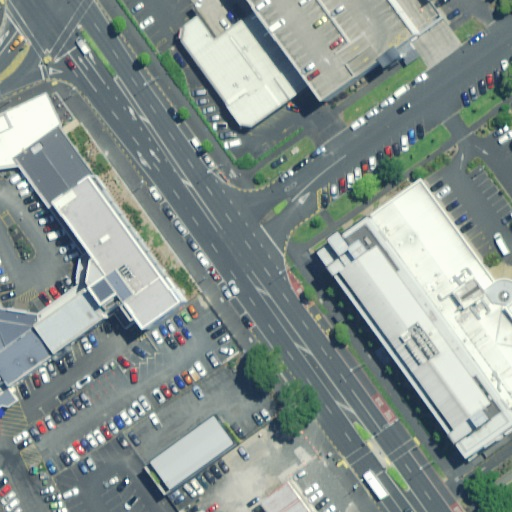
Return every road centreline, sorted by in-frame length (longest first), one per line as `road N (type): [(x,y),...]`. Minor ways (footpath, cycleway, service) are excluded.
road 1 (unclassified): [(511,40),(229,245)]
road 2 (secondary): [(117,91),(229,245)]
road 3 (secondary): [(229,245),(327,383)]
road 4 (secondary): [(327,383),(366,402),(416,470),(416,506)]
road 5 (secondary): [(416,506),(391,496),(375,474),(336,419),(327,383)]
road 6 (secondary): [(117,91),(42,72),(0,81)]
